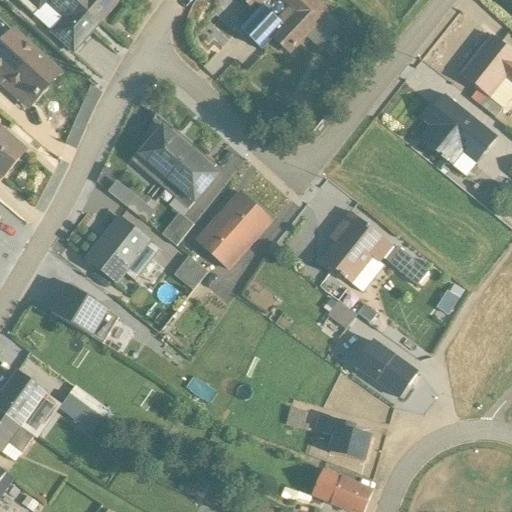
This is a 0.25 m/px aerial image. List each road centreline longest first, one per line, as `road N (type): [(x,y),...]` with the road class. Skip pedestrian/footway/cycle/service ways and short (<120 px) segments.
road 1 (residential): [(142,54),(181,78),(275,168),(299,172),(446,0)]
road 2 (residential): [(0,314),(142,54)]
road 3 (residential): [(483,432),(415,461),(390,511)]
